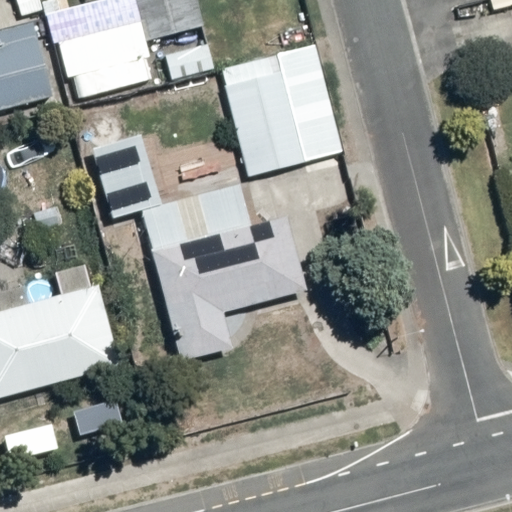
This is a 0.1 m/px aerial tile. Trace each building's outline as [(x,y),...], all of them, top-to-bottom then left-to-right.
[(0,109),(55,94),(29,0),(2,0),(10,28),(0,30),(0,109)] [(140,0),(86,0),(50,9),(71,99),(159,78),(150,39),(140,0)] [(140,0),(150,39),(208,25),(201,0),(140,0)] [(511,0),(492,0),(495,11),(511,7),(511,0)] [(218,66),(208,37),(163,52),(174,82),(218,66)] [(312,161),(290,67),(226,82),(248,176),(312,161)] [(163,199),(146,131),(92,145),(111,219),(143,210),(181,360),(234,346),(225,312),(307,291),(287,214),(253,222),(242,179),(163,199)] [(0,397),(121,364),(98,282),(0,309),(0,397)]
